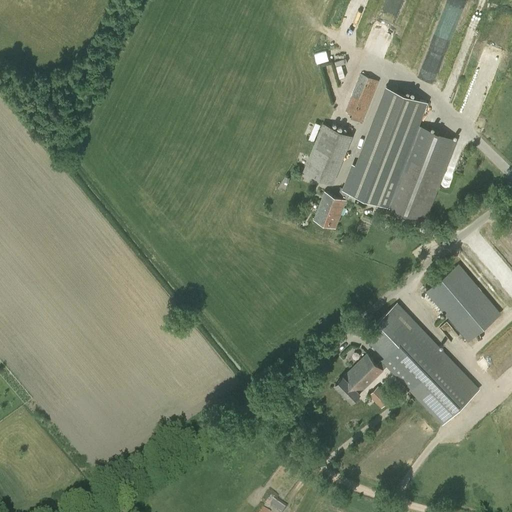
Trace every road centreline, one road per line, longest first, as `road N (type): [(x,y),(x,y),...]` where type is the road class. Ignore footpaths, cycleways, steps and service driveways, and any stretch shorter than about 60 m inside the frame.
road 1 (unclassified): [(99,511),(265,398),(511,203)]
road 2 (track): [(265,398),(322,468),(347,485),(431,511)]
